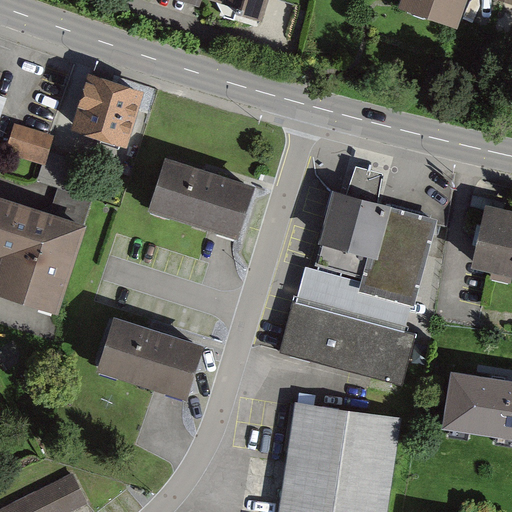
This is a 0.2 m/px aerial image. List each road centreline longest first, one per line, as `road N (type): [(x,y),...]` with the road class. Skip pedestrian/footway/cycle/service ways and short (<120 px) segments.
road 1 (residential): [(299,103),(228,367),(166,502),(148,511)]
road 2 (primary): [(299,103),(0,2)]
road 3 (primary): [(511,156),(299,103)]
